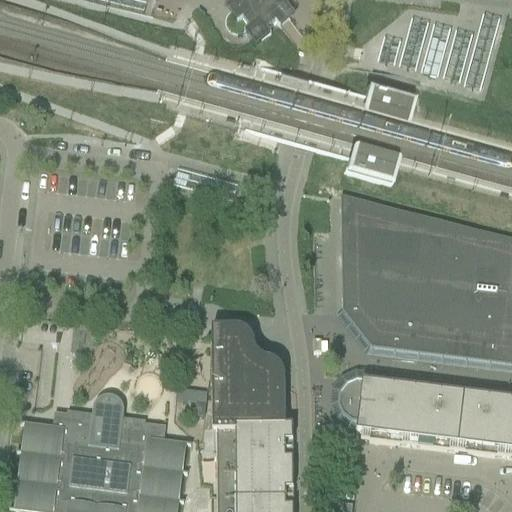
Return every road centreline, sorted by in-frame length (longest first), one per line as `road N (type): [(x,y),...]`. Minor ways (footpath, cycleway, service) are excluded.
road 1 (residential): [(0,269),(14,159),(0,130)]
road 2 (residential): [(137,318),(0,301)]
